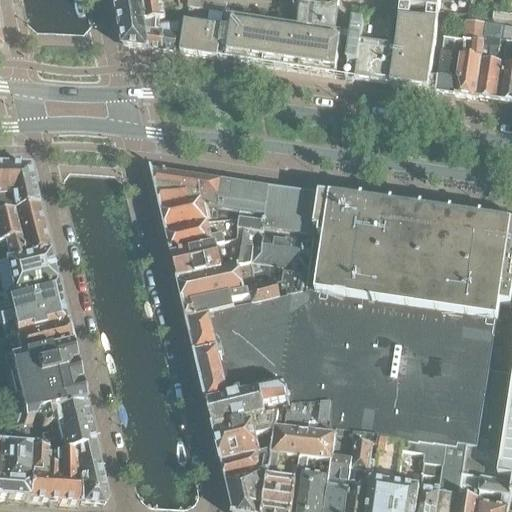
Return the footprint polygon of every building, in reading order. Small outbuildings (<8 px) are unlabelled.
[(189,0),(205,2),(204,0),(115,0),(118,14),(177,3),(185,1),(184,0),(189,0)] [(340,1),(339,0),(301,0),(300,10),(298,30),(297,37),(232,28),(231,33),(185,27),(181,58),(218,63),(219,57),(336,75),(337,67),(341,43),(335,43),(338,14),(340,1)] [(206,13),(208,3),(205,2),(189,0),(188,10),(206,13)] [(403,0),(402,11),(439,15),(441,0),(403,0)] [(180,14),(177,3),(118,14),(125,50),(150,53),(152,37),(159,38),(160,32),(160,31),(159,25),(164,24),(163,17),(180,14)] [(225,13),(227,5),(208,3),(206,13),(225,15),(225,13)] [(511,23),(511,20),(511,16),(494,14),(493,21),(511,23)] [(430,82),(435,39),(437,27),(401,23),(401,25),(400,33),(393,33),(394,25),(394,22),(394,21),(393,20),(392,20),(391,19),(390,18),(389,17),(388,17),(387,16),(386,16),(384,16),(383,16),(382,15),(381,15),(379,15),(378,16),(377,16),(376,16),(375,17),(374,17),(372,18),(371,18),(370,19),(369,20),(369,21),(368,22),(367,23),(366,24),(366,25),(365,26),(365,27),(365,28),(353,27),(347,68),(349,68),(347,76),(346,82),(346,83),(347,83),(356,84),(407,92),(429,95),(430,82)] [(475,102),(482,50),(483,39),(482,39),(483,26),(467,24),(464,43),(462,58),(461,58),(456,99),(475,102)] [(506,42),(508,29),(483,26),(482,39),(483,39),(506,42)] [(165,39),(162,55),(176,57),(180,28),(170,30),(168,40),(165,39)] [(152,37),(150,53),(162,55),(165,39),(168,40),(170,30),(160,32),(159,38),(152,37)] [(483,39),(482,50),(475,102),(476,102),(476,101),(497,104),(506,42),(483,39)] [(456,99),(461,58),(453,57),(456,42),(444,40),(436,96),(456,99)] [(511,43),(506,42),(497,104),(511,106),(511,43)] [(28,169),(0,168),(0,217),(38,208),(29,170),(28,169)] [(321,199),(270,193),(222,184),(153,174),(158,194),(159,200),(161,211),(201,202),(206,227),(239,220),(266,223),(264,234),(313,240),(321,199)] [(214,337),(192,342),(197,359),(219,354),(230,402),(251,398),(255,413),(259,412),(261,421),(265,420),(267,420),(265,412),(287,408),(287,411),(323,409),(332,408),(330,440),(336,440),(359,444),(358,449),(377,452),(403,456),(425,459),(424,468),(443,471),(445,453),(457,454),(458,449),(468,451),(478,452),(495,343),(498,326),(499,326),(501,309),(511,310),(511,309),(511,227),(511,226),(505,225),(504,225),(502,224),(501,223),(500,223),(499,222),(498,222),(496,222),(495,222),(494,222),(492,222),(491,222),(490,222),(488,222),(487,223),(481,222),(481,221),(482,218),(452,213),(451,217),(445,217),(444,216),(443,215),(442,215),(441,214),(439,214),(438,213),(437,213),(435,213),(434,213),(433,213),(431,213),(430,213),(429,214),(428,214),(422,213),(422,209),(364,201),(363,201),(362,204),(356,204),(355,203),(354,202),(353,202),(352,201),(350,201),(349,200),(348,200),(346,200),(345,200),(344,200),(342,200),(341,200),(340,201),(339,201),(331,200),(331,201),(321,199),(313,240),(308,276),(305,296),(289,300),(286,296),(282,297),(284,301),(209,320),(214,337)] [(201,202),(161,211),(167,236),(206,227),(201,202)] [(38,208),(0,217),(0,245),(4,245),(8,262),(8,263),(48,254),(38,208)] [(206,227),(167,236),(173,260),(240,244),(241,233),(264,234),(266,223),(239,220),(206,227)] [(308,276),(313,240),(264,234),(241,233),(240,244),(173,260),(173,261),(179,283),(178,283),(179,285),(256,268),(256,267),(308,276)] [(0,296),(55,285),(48,254),(8,263),(8,262),(0,263),(0,285),(1,289),(0,288),(0,296)] [(256,268),(179,285),(183,301),(184,309),(276,286),(280,291),(286,291),(289,300),(305,296),(308,276),(256,267),(256,268)] [(0,342),(4,342),(1,329),(14,326),(12,317),(60,306),(55,285),(0,296),(0,342)] [(286,296),(289,300),(286,291),(280,291),(276,286),(184,309),(188,324),(209,320),(284,301),(282,297),(286,296)] [(62,313),(60,306),(12,317),(14,326),(1,329),(4,342),(9,341),(65,328),(62,313)] [(214,337),(209,320),(188,324),(192,342),(214,337)] [(70,348),(67,334),(65,328),(9,341),(10,346),(12,349),(16,348),(20,360),(70,348)] [(84,407),(70,348),(20,360),(8,363),(22,423),(36,419),(84,407)] [(230,402),(219,354),(197,359),(208,407),(230,402)] [(511,392),(510,409),(499,481),(511,482),(511,495),(511,501),(511,500),(511,392)] [(230,402),(208,407),(214,432),(261,421),(259,412),(255,413),(251,398),(230,402)] [(84,407),(36,419),(38,427),(40,430),(43,431),(46,430),(49,428),(51,436),(40,439),(41,442),(59,444),(66,444),(71,455),(77,453),(94,449),(84,407)] [(330,440),(332,408),(323,409),(287,411),(285,434),(278,433),(278,434),(275,455),(223,468),(227,487),(271,477),(278,478),(280,462),(301,466),(332,470),(336,440),(330,440)] [(261,421),(214,432),(215,439),(218,450),(265,438),(278,434),(278,433),(279,420),(279,417),(267,420),(265,420),(261,421)] [(275,455),(278,434),(265,438),(218,450),(218,451),(221,461),(222,467),(222,468),(223,468),(275,455)] [(349,511),(358,449),(359,444),(336,440),(332,470),(325,511),(349,511)] [(80,507),(77,453),(71,455),(66,444),(59,444),(61,456),(55,457),(49,457),(49,452),(31,451),(28,503),(80,507)] [(31,451),(31,449),(0,446),(0,500),(28,503),(31,451)] [(107,502),(94,449),(77,453),(80,507),(103,508),(107,503),(107,502)] [(358,449),(349,511),(368,511),(377,452),(358,449)] [(458,511),(464,479),(468,451),(458,449),(457,454),(445,453),(443,471),(442,481),(440,492),(437,511),(458,511)] [(417,511),(420,494),(398,491),(403,456),(377,452),(368,511),(417,511)] [(294,511),(301,466),(280,462),(278,478),(271,477),(265,511),(294,511)] [(325,511),(332,470),(301,466),(294,511),(325,511)] [(442,481),(443,471),(424,468),(422,478),(422,479),(442,481)] [(265,511),(271,477),(227,487),(232,511),(265,511)] [(414,477),(413,484),(421,486),(422,479),(422,478),(414,477)] [(464,479),(458,511),(478,511),(483,482),(464,479)] [(509,511),(511,501),(511,495),(511,487),(483,482),(478,511),(509,511)] [(437,511),(440,492),(436,491),(435,496),(420,494),(417,511),(437,511)]
